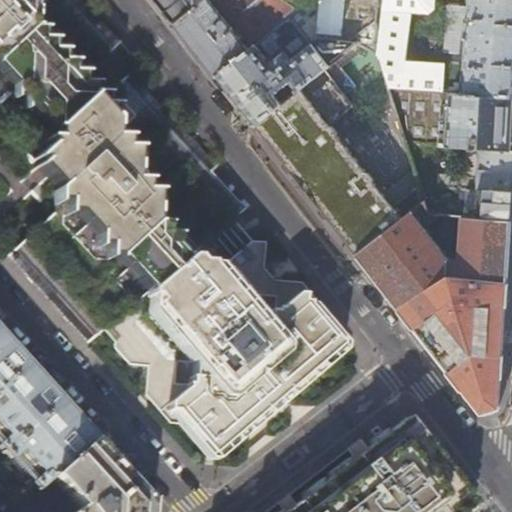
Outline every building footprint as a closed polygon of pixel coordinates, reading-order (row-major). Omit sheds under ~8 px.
[(86,343),(103,329),(205,241),(247,206),(242,200),(238,204),(209,173),(217,166),(198,146),(192,139),(177,123),(155,99),(148,92),(130,72),(105,95),(92,95),(92,86),(92,84),(82,84),(82,75),(85,75),(120,42),(81,0),(0,0),(0,74),(2,77),(5,79),(11,86),(52,131),(52,140),(47,140),(46,147),(33,160),(37,165),(35,167),(36,169),(45,178),(56,189),(53,192),(52,214),(6,256),(86,343)] [(156,0),(161,6),(175,24),(203,1),(202,0),(156,0)] [(289,16),(297,10),(282,0),(205,0),(203,1),(175,24),(194,48),(216,76),(289,16)] [(282,0),(297,10),(301,6),(308,1),(307,0),(282,0)] [(346,0),(343,35),(342,40),(356,42),(379,45),(384,0),(346,0)] [(384,0),(379,45),(377,55),(388,87),(443,91),(445,65),(405,62),(411,12),(430,13),(435,9),(435,0),(384,0)] [(511,0),(469,0),(469,7),(466,55),(463,93),(511,96),(511,0)] [(444,53),(466,55),(469,7),(447,5),(444,53)] [(305,11),(301,6),(297,10),(289,16),(295,24),(302,19),(305,11)] [(295,24),(289,16),(216,76),(233,98),(254,125),(281,103),(275,95),(291,82),(297,91),(329,66),(319,54),(295,24)] [(349,74),(337,59),(329,66),(297,91),(281,103),(254,125),(322,212),(356,255),(425,204),(419,186),(419,185),(392,205),(328,122),(353,102),(338,82),(349,74)] [(443,91),(388,87),(406,144),(466,147),(511,150),(511,96),(463,93),(443,91)] [(511,150),(466,147),(463,176),(454,175),(453,188),(473,189),(511,191),(511,150)] [(511,191),(473,189),(473,195),(464,194),(463,207),(444,205),(443,214),(511,219),(511,191)] [(511,220),(511,219),(443,214),(428,213),(425,204),(356,255),(417,333),(480,414),(498,408),(505,311),(510,234),(511,220)] [(205,241),(103,329),(104,330),(114,342),(114,348),(128,365),(147,367),(145,396),(168,423),(184,425),(210,455),(219,448),(219,443),(224,443),(238,431),(242,432),(243,427),(253,419),(270,404),(275,404),(277,398),(282,394),(287,394),(288,389),(292,386),(297,386),(297,381),(305,374),(310,374),(311,369),(324,357),(325,352),(330,353),(338,346),(312,315),(313,300),(300,284),(272,282),(265,274),(261,269),(263,243),(250,242),(225,263),(206,242),(205,241)] [(0,337),(0,430),(8,439),(0,445),(0,449),(8,458),(18,450),(41,476),(32,484),(37,490),(52,477),(93,440),(44,385),(0,337)] [(461,511),(471,505),(437,460),(405,418),(380,437),(366,447),(304,496),(282,511),(461,511)] [(108,455),(93,440),(52,477),(80,508),(75,511),(142,511),(144,494),(108,455)]
